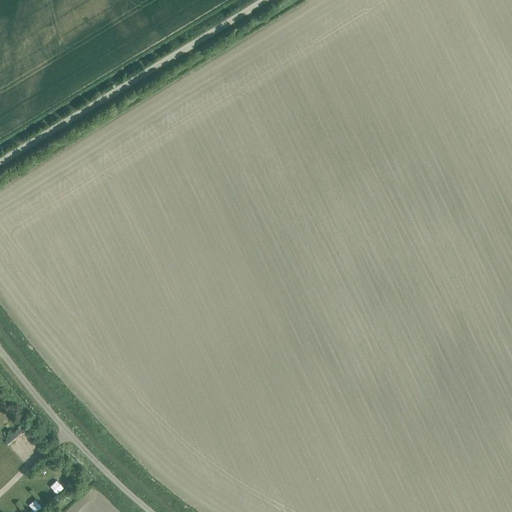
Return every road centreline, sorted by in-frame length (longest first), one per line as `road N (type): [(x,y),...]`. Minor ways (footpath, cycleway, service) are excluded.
road 1 (unclassified): [(0,162),(264,0)]
road 2 (unclassified): [(152,511),(76,442),(0,349)]
